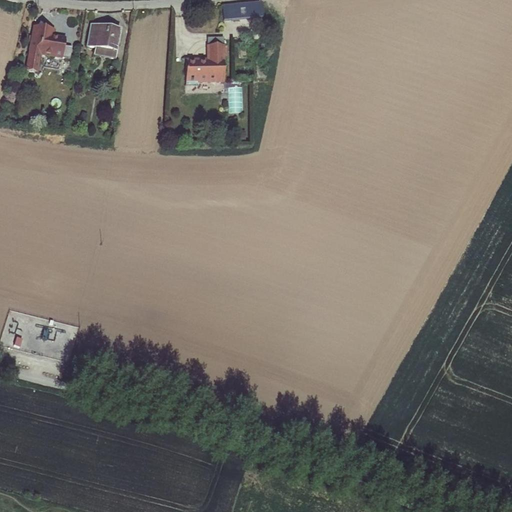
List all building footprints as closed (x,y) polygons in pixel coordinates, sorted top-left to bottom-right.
[(262,18),(261,3),(221,4),(221,19),(262,18)] [(33,56),(63,61),(65,49),(58,48),(59,41),(46,39),(46,34),(27,31),(24,53),(20,73),(31,75),(33,56)] [(95,63),(105,65),(109,36),(82,33),(79,53),(87,54),(96,55),(95,63)] [(221,80),(220,64),(219,45),(212,45),(204,46),(204,59),(179,60),(180,67),(181,85),(194,85),(194,82),(221,80)] [(87,54),(86,62),(95,63),(96,55),(87,54)]
